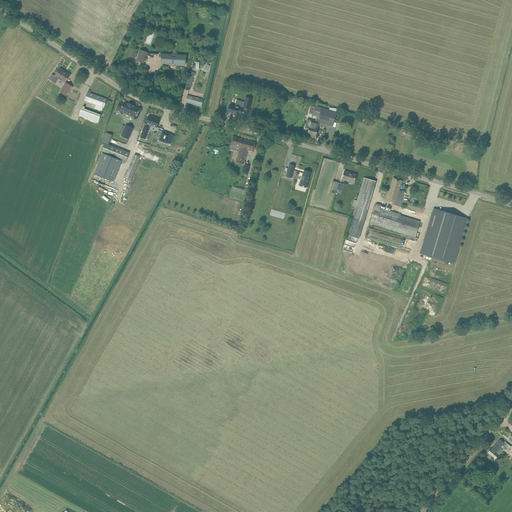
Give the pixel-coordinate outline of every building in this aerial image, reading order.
[(136,61),(143,63),(147,52),(140,50),(136,61)] [(161,63),(170,64),(170,60),(177,61),(176,64),(185,65),(186,56),(177,55),(177,57),(171,57),(171,55),(162,54),(161,63)] [(65,83),(70,75),(60,69),(55,76),(52,74),(49,79),(55,83),(58,79),(65,83)] [(186,84),(191,86),(196,72),(191,71),(186,84)] [(71,89),(72,89),(73,88),(66,83),(59,93),(65,96),(71,89)] [(226,89),(240,93),(241,88),(228,84),(226,89)] [(107,99),(88,92),(84,101),(104,108),(107,99)] [(188,95),(187,97),(186,102),(201,106),(203,100),(188,95)] [(230,105),(228,113),(232,114),(232,115),(233,115),(235,116),(236,116),(237,113),(241,114),(241,112),(243,107),(248,109),(249,109),(252,99),(246,98),(243,106),(235,103),(235,106),(230,105)] [(116,110),(134,118),(138,108),(134,106),(128,103),(128,104),(124,102),(123,104),(119,102),(116,110)] [(307,119),(305,128),(309,129),(307,135),(312,136),(312,135),(315,136),(317,129),(319,123),(333,126),(337,109),(333,108),(332,111),(315,106),(313,115),(317,116),(315,121),(307,119)] [(82,108),(79,116),(98,123),(101,115),(82,108)] [(159,120),(148,117),(146,124),(145,128),(148,129),(150,125),(157,127),(159,120)] [(128,140),(133,128),(126,125),(121,136),(128,140)] [(159,141),(167,144),(170,133),(163,131),(159,141)] [(108,144),(112,136),(105,133),(102,142),(105,143),(108,144)] [(253,152),(256,143),(233,137),(231,145),(240,148),(237,160),(244,162),(247,150),(253,152)] [(125,162),(129,153),(108,144),(105,143),(101,153),(102,153),(121,161),(125,162)] [(113,181),(121,161),(102,153),(94,174),(113,181)] [(124,178),(131,181),(141,157),(134,155),(127,172),(126,171),(124,178)] [(288,169),(286,177),(292,178),(294,171),(288,169)] [(304,170),(299,186),(307,188),(311,172),(304,170)] [(344,172),(343,176),(342,179),(353,182),(355,176),(349,174),(349,173),(344,172)] [(355,207),(351,219),(346,236),(358,239),(376,182),(365,178),(358,201),(354,200),(352,206),(355,207)] [(404,192),(399,191),(402,181),(393,178),(386,202),(394,205),(400,207),(404,192)] [(233,187),(230,197),(244,201),(247,191),(233,187)] [(376,203),(370,224),(415,238),(420,221),(401,216),(402,214),(380,208),(381,205),(376,203)] [(420,253),(454,263),(467,219),(434,209),(420,253)] [(492,449),(496,453),(500,448),(510,453),(511,450),(511,447),(505,442),(505,441),(503,444),(498,441),(500,440),(500,439),(491,449),(491,450),(492,449)]
